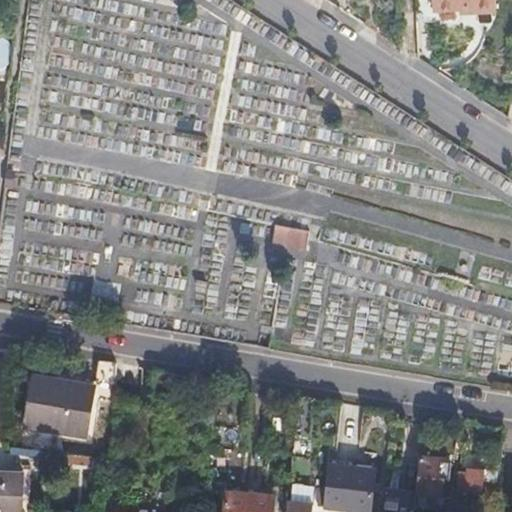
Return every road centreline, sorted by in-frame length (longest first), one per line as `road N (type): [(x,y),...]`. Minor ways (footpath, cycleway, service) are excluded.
road 1 (tertiary): [(0,321),(511,404)]
road 2 (residential): [(511,153),(274,0)]
